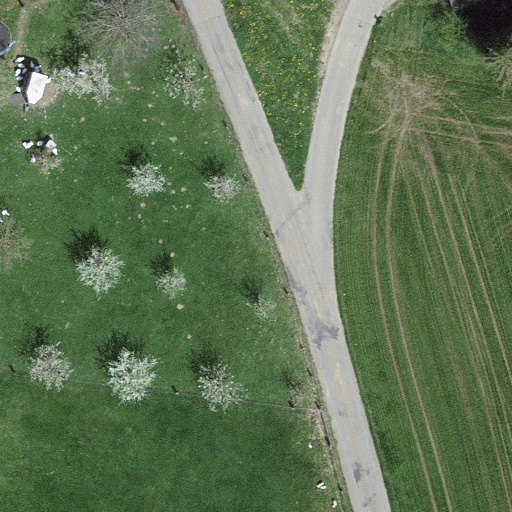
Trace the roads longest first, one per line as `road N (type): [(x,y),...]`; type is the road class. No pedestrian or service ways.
road 1 (unclassified): [(199,0),(311,282)]
road 2 (unclassified): [(367,0),(319,177),(311,282)]
road 3 (unclassified): [(311,282),(371,511)]
